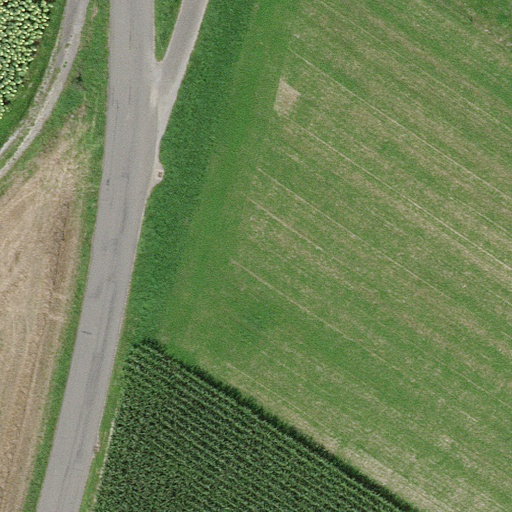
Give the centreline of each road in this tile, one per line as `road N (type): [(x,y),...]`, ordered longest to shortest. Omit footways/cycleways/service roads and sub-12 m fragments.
road 1 (unclassified): [(134,0),(124,214),(63,511)]
road 2 (track): [(124,214),(196,0)]
